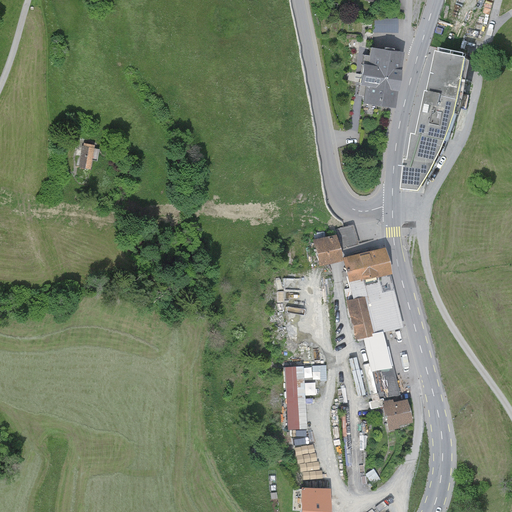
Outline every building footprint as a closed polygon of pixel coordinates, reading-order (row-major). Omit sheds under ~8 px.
[(404,52),(371,48),(370,56),(365,55),(359,95),(364,96),(363,104),(395,108),(404,52)] [(471,63),(438,53),(419,137),(414,137),(409,162),(406,162),(403,192),(421,193),(438,165),(448,145),(458,119),(471,63)] [(93,146),(83,144),(78,168),(89,170),(93,146)] [(334,236),(311,241),(317,266),(340,261),(334,236)] [(382,248),(341,258),(347,284),(388,274),(382,248)] [(351,300),(344,301),(354,340),(361,338),(380,334),(401,328),(388,274),(347,284),(351,300)] [(380,334),(361,338),(370,373),(382,370),(389,398),(398,396),(386,347),(383,348),(380,334)] [(302,366),(282,367),(286,430),(305,429),(302,366)] [(382,405),(381,405),(388,432),(399,429),(398,426),(410,424),(404,400),(391,403),(390,400),(382,402),(382,405)] [(326,511),(328,490),(300,489),(299,511),(326,511)]
